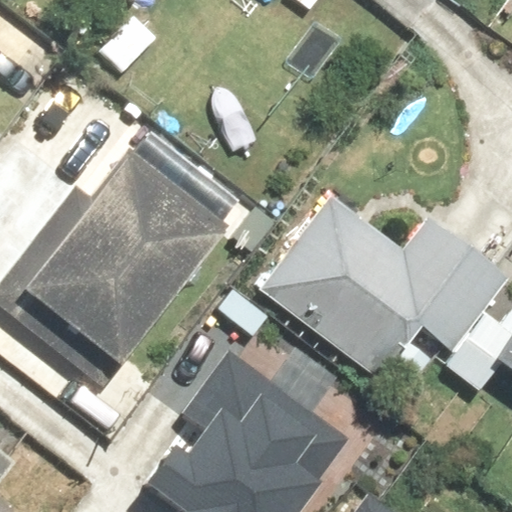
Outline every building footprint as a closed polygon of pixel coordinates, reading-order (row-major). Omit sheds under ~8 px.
[(250,255),(272,227),(244,206),(241,210),(136,131),(84,200),(66,187),(0,274),(0,318),(99,394),(221,233),(250,255)] [(413,336),(443,358),(476,314),(501,282),(422,222),(397,255),(324,200),(253,293),(375,385),(413,336)] [(227,283),(205,309),(250,346),(271,320),(227,283)] [(511,318),(501,333),(476,314),(443,358),(436,367),(473,395),(491,372),(511,387),(511,318)] [(171,511),(292,511),(342,436),(220,357),(136,487),(172,511),(171,511)] [(0,460),(0,485),(13,471),(0,460)] [(345,511),(363,511),(351,503),(345,511)]
